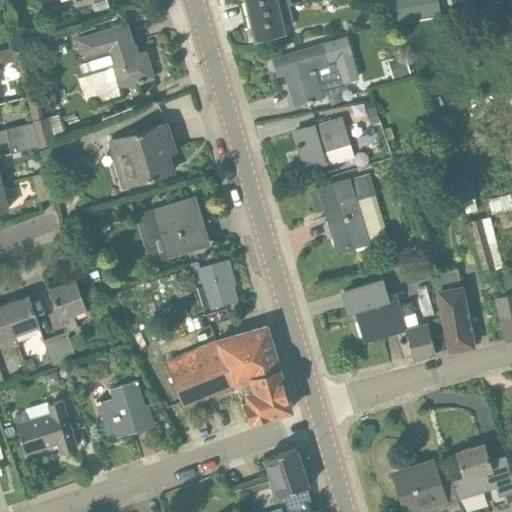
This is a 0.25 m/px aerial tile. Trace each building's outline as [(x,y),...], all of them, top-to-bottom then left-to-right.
[(245,0),(248,14),(279,7),(290,5),(289,0),(245,0)] [(437,0),(382,0),(387,24),(440,14),(437,0)] [(254,40),(285,33),(279,7),(248,14),(254,40)] [(380,24),(379,10),(370,11),(371,24),(380,24)] [(143,79),(152,77),(145,53),(135,56),(126,24),(78,39),(83,56),(108,48),(119,87),(139,81),(139,82),(144,81),(143,79)] [(325,96),(317,68),(334,64),(339,68),(343,82),(359,77),(347,37),(273,59),(277,74),(288,71),(291,81),(288,82),(295,105),(325,96)] [(16,60),(18,60),(15,47),(0,51),(0,65),(17,61),(16,60)] [(404,56),(387,61),(392,78),(409,73),(404,56)] [(439,97),(433,99),(437,108),(443,106),(439,97)] [(364,103),(366,112),(375,109),(373,101),(364,103)] [(375,109),(366,112),(370,125),(379,122),(375,109)] [(32,121),(33,123),(36,135),(39,146),(56,142),(54,135),(49,117),(43,118),(32,121)] [(325,166),(354,158),(342,118),(294,131),(305,169),(325,164),(325,166)] [(36,135),(33,123),(5,130),(8,142),(36,135)] [(123,187),(131,184),(173,172),(167,151),(174,149),(166,123),(109,141),(114,158),(123,187)] [(391,127),(385,129),(388,140),(394,139),(391,127)] [(39,146),(36,135),(8,142),(10,155),(39,147),(39,146)] [(55,160),(50,147),(39,151),(44,164),(55,160)] [(48,185),(46,175),(46,172),(32,176),(38,202),(52,198),(48,185)] [(374,195),(368,176),(348,182),(347,180),(319,188),(320,190),(312,193),(317,209),(325,207),(338,251),(366,242),(354,201),(374,195)] [(2,183),(0,183),(0,211),(8,209),(2,183)] [(490,212),(499,210),(511,207),(511,204),(510,194),(488,198),(490,212)] [(194,198),(135,217),(143,242),(160,236),(167,257),(203,245),(194,217),(199,216),(194,198)] [(489,217),(481,220),(496,269),(503,267),(489,217)] [(482,272),(496,269),(481,220),(468,222),(482,272)] [(233,280),(227,260),(199,269),(197,264),(187,267),(193,286),(202,282),(210,308),(236,300),(230,281),(233,280)] [(437,291),(442,317),(444,328),(449,351),(473,346),(462,287),(460,287),(456,269),(433,275),(437,291)] [(97,271),(88,274),(92,287),(101,284),(97,271)] [(66,332),(77,328),(72,314),(86,308),(75,278),(49,288),(66,332)] [(385,296),(381,282),(343,293),(348,311),(357,308),(360,317),(359,317),(365,339),(405,327),(398,304),(394,293),(385,296)] [(511,293),(502,296),(496,298),(507,340),(511,338),(511,293)] [(3,305),(14,335),(39,326),(28,295),(3,305)] [(0,339),(14,335),(3,305),(0,305),(0,339)] [(404,331),(413,361),(436,354),(429,331),(444,328),(442,317),(426,320),(427,323),(404,331)] [(266,326),(218,341),(233,381),(278,368),(266,326)] [(55,336),(65,364),(76,360),(66,332),(55,336)] [(65,364),(55,336),(43,341),(53,369),(65,364)] [(233,381),(218,341),(216,341),(165,362),(182,403),(233,383),(233,381)] [(31,358),(23,361),(29,375),(36,372),(31,358)] [(233,381),(233,383),(250,422),(290,410),(278,368),(233,381)] [(47,382),(52,384),(58,382),(55,372),(45,375),(47,382)] [(109,438),(148,426),(142,406),(145,406),(136,380),(109,389),(118,415),(113,417),(114,418),(103,421),(109,438)] [(77,447),(62,400),(48,405),(50,413),(28,420),(26,413),(15,417),(26,453),(57,443),(60,453),(77,447)] [(463,478),(452,482),(456,495),(484,487),(491,511),(500,511),(504,511),(490,470),(491,470),(483,444),(456,453),(463,478)] [(244,511),(283,511),(278,495),(308,486),(295,448),(264,458),(271,480),(237,491),(244,511)] [(456,495),(452,482),(441,485),(433,460),(418,465),(419,468),(393,476),(404,511),(400,511),(412,511),(444,501),(448,511),(449,511),(460,509),(456,495)]
